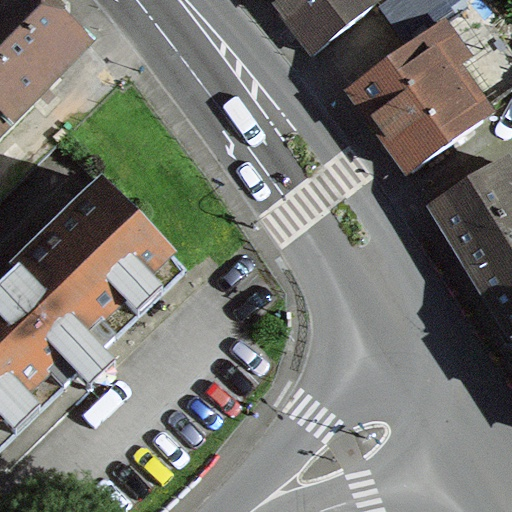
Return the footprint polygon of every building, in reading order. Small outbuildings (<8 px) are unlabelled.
[(0,0),(0,132),(89,41),(44,0),(0,0)] [(273,0),(313,52),(376,1),(375,0),(273,0)] [(448,14),(437,0),(390,0),(383,5),(380,6),(409,48),(442,24),(443,25),(451,19),(448,14)] [(455,0),(437,0),(448,14),(460,6),(455,0)] [(466,59),(443,25),(442,24),(409,48),(352,88),(413,170),(482,120),(448,72),(466,59)] [(511,175),(503,161),(435,204),(471,266),(511,332),(511,175)] [(0,286),(0,366),(42,410),(78,375),(92,389),(107,375),(116,366),(102,351),(187,270),(104,183),(30,254),(33,257),(2,288),(0,286)] [(0,449),(42,410),(0,366),(0,449)]
